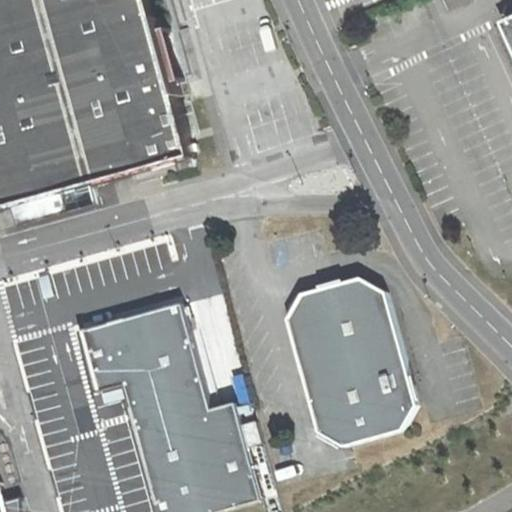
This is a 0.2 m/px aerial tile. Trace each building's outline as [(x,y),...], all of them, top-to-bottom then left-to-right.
[(150,0),(0,0),(0,205),(192,154),(150,0)] [(328,434),(355,449),(413,430),(425,404),(409,344),(394,291),(372,277),(310,294),(296,316),(328,434)] [(236,511),(270,502),(248,428),(230,433),(225,419),(191,303),(148,316),(92,332),(109,391),(129,385),(166,511),(236,511)] [(244,413),(225,419),(230,433),(248,428),(244,413)] [(0,460),(0,511),(14,511),(14,506),(0,460)] [(14,506),(14,511),(27,511),(26,503),(14,506)]
